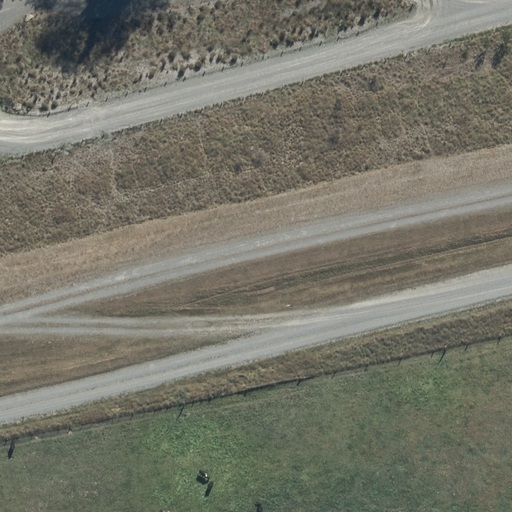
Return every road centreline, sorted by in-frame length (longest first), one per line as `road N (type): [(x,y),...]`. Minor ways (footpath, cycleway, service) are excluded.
road 1 (track): [(0,310),(511,195)]
road 2 (unclassified): [(511,284),(0,392)]
road 3 (track): [(0,134),(81,126),(354,59)]
road 4 (track): [(289,333),(269,323),(0,325)]
road 5 (track): [(354,59),(511,8)]
